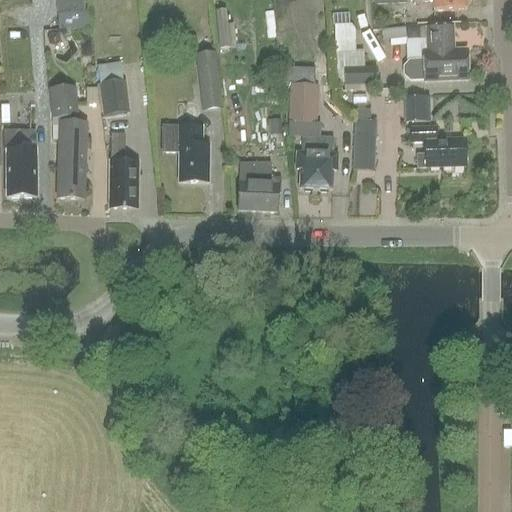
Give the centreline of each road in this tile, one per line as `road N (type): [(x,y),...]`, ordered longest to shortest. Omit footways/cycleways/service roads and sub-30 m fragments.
road 1 (tertiary): [(139,265),(168,238),(187,233),(492,237)]
road 2 (residential): [(491,511),(491,344)]
road 3 (tertiary): [(0,319),(94,315),(139,265)]
